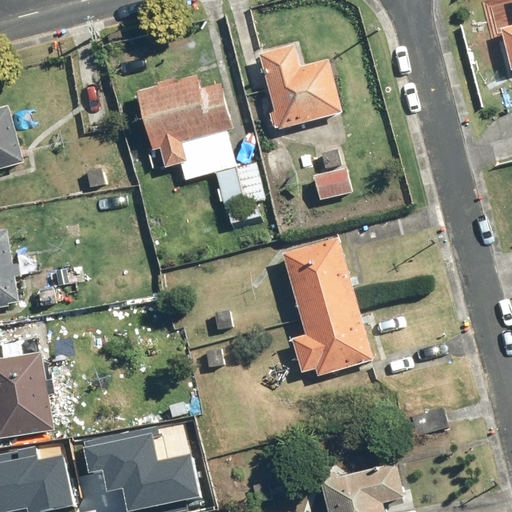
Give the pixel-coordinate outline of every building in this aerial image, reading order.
[(511,0),(510,0),(511,6),(511,30),(495,35),(505,76),(511,74),(511,0)] [(268,50),(286,127),(351,111),(337,56),(309,62),(304,41),(268,50)] [(205,72),(147,89),(169,165),(194,158),(189,142),(243,127),(229,80),(209,86),(205,72)] [(19,102),(0,107),(0,170),(35,161),(19,102)] [(263,163),(222,174),(231,208),(272,197),(263,163)] [(352,165),(320,175),(327,200),(360,190),(352,165)] [(265,202),(233,211),(237,226),(269,216),(265,202)] [(17,226),(0,228),(0,304),(29,300),(17,226)] [(290,250),(312,332),(297,337),(307,372),(321,368),(323,375),(382,360),(349,235),(290,250)] [(0,407),(1,407),(4,437),(63,426),(59,392),(64,391),(62,377),(56,378),(53,348),(0,357),(0,407)] [(152,431),(83,445),(89,473),(104,470),(108,491),(124,488),(128,511),(173,511),(197,507),(186,457),(158,463),(152,431)] [(0,511),(4,511),(28,507),(28,511),(42,511),(73,505),(61,449),(36,454),(35,447),(0,454),(0,511)] [(404,460),(349,473),(348,470),(325,476),(334,511),(393,511),(390,500),(412,495),(404,460)]
